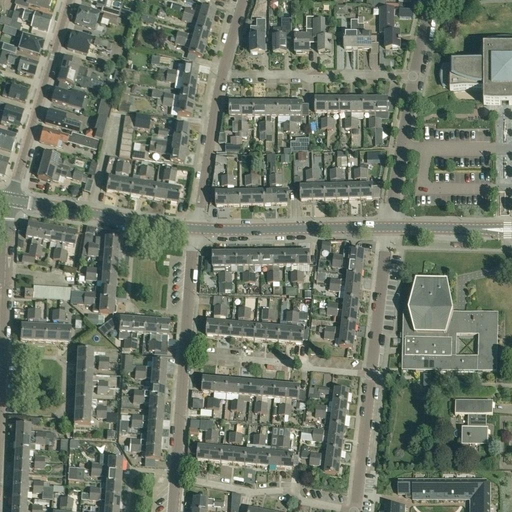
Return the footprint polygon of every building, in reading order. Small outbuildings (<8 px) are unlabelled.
[(50,0),(16,0),(15,5),(27,9),(28,5),(47,11),(50,0)] [(117,18),(118,18),(121,11),(110,7),(112,3),(107,1),(107,0),(84,0),(97,4),(96,6),(102,8),(101,13),(104,14),(117,18)] [(172,4),(170,10),(179,12),(181,6),(172,4)] [(94,30),(99,13),(80,7),(75,24),(94,30)] [(212,23),(216,12),(202,8),(199,19),(212,23)] [(160,9),(157,17),(164,19),(166,11),(160,9)] [(183,15),(193,18),(195,12),(185,9),(183,15)] [(400,34),(393,34),(393,10),(380,10),(380,34),(385,34),(385,50),(400,50),(400,34)] [(47,33),(51,19),(25,11),(22,20),(33,23),(31,28),(47,33)] [(399,11),(398,18),(412,20),(413,12),(399,11)] [(17,24),(19,14),(14,12),(9,28),(20,31),(21,25),(17,24)] [(104,14),(102,20),(103,20),(102,24),(108,25),(108,24),(115,26),(117,18),(104,14)] [(191,23),(193,18),(183,15),(182,21),(191,23)] [(195,31),(209,35),(212,23),(199,19),(195,31)] [(265,38),(266,38),(266,20),(256,21),(256,28),(250,28),(250,37),(250,38),(250,54),(265,54),(265,38)] [(281,30),(273,30),(273,54),(287,54),(287,40),(291,40),(291,21),(281,21),(281,30)] [(318,54),(332,54),(332,39),(324,39),(324,21),(314,21),(313,31),(313,39),(318,39),(318,54)] [(351,25),(351,35),(344,35),(344,49),(357,49),(357,25),(351,25)] [(371,35),(364,35),(364,25),(357,25),(357,49),(371,49),(371,35)] [(192,43),(205,47),(209,35),(195,31),(193,37),(178,32),(176,38),(186,41),(191,43),(192,43)] [(86,55),(91,38),(72,32),(67,50),(86,55)] [(42,44),(42,43),(23,37),(19,50),(38,56),(40,51),(41,52),(44,44),(42,44)] [(295,54),(309,54),(309,37),(295,37),(295,54)] [(202,58),(205,47),(192,43),(191,43),(186,41),(176,38),(175,44),(190,48),(188,54),(202,58)] [(95,39),(93,46),(101,48),(101,47),(106,48),(106,50),(109,51),(111,44),(95,39)] [(483,64),(455,64),(450,64),(450,67),(443,67),(442,70),(441,77),(441,79),(442,85),(443,88),(450,88),(450,92),(484,92),(483,106),(501,106),(501,104),(509,104),(509,106),(511,105),(511,40),(505,40),(498,40),(492,41),(488,42),(488,50),(483,50),(483,64)] [(15,55),(17,48),(4,44),(2,51),(15,55)] [(34,77),(38,64),(10,56),(10,54),(2,52),(0,60),(0,65),(6,68),(8,64),(19,67),(18,72),(34,77)] [(64,59),(61,71),(89,80),(91,74),(87,73),(88,70),(79,67),(80,64),(64,59)] [(176,78),(182,79),(196,81),(198,69),(178,66),(177,73),(159,70),(159,75),(167,76),(176,78)] [(89,85),(88,85),(89,80),(61,71),(58,82),(73,87),(74,83),(78,85),(80,89),(85,90),(88,89),(89,85)] [(176,78),(167,76),(166,83),(175,84),(176,78)] [(182,79),(180,91),(195,93),(196,81),(182,79)] [(24,103),(28,91),(6,84),(2,96),(24,103)] [(115,95),(117,89),(111,87),(109,94),(115,95)] [(71,91),(70,95),(55,90),(52,102),(68,107),(68,105),(81,109),(85,95),(71,91)] [(180,91),(179,97),(174,96),(164,94),(163,100),(193,105),(195,93),(180,91)] [(327,114),(327,99),(315,100),(315,114),(327,114)] [(327,99),(327,114),(339,114),(339,99),(327,99)] [(351,120),(351,114),(351,99),(339,99),(339,114),(345,114),(345,120),(345,130),(351,130),(351,120)] [(363,114),(363,99),(351,99),(351,114),(363,114)] [(375,114),(375,99),(363,99),(363,114),(375,114)] [(381,114),(387,114),(387,99),(375,99),(375,114),(375,120),(375,130),(382,130),(382,120),(381,120),(381,114)] [(177,115),(191,117),(193,105),(163,100),(162,107),(172,108),(178,109),(177,115)] [(233,124),(234,134),(242,134),(242,124),(242,117),(242,103),(237,103),(237,100),(230,100),(230,103),(229,119),(233,119),(235,121),(235,124),(233,124)] [(106,102),(103,111),(111,114),(114,104),(106,102)] [(242,117),(254,117),(254,103),(242,103),(242,117)] [(266,117),(266,103),(254,103),(254,117),(266,117)] [(278,103),(266,103),(266,117),(266,123),(266,133),(272,133),(272,123),(271,123),(271,117),(278,117),(278,103)] [(290,103),(278,103),(278,117),(290,118),(290,103)] [(302,103),(290,103),(290,118),(290,124),(290,134),(296,134),(296,124),(301,124),(301,118),(302,118),(302,103)] [(19,127),(24,111),(6,106),(1,125),(9,127),(10,125),(19,127)] [(76,132),(78,124),(64,120),(65,115),(49,110),(45,123),(76,132)] [(93,130),(95,131),(93,138),(103,141),(109,120),(97,116),(93,130)] [(150,118),(136,116),(134,129),(148,131),(150,118)] [(158,136),(173,138),(187,141),(189,128),(175,125),(174,132),(159,130),(158,136)] [(71,137),(69,136),(44,129),(40,143),(56,147),(58,140),(96,151),(98,141),(71,134),(71,137)] [(0,149),(11,152),(16,135),(0,130),(0,149)] [(173,138),(172,150),(186,152),(187,141),(173,138)] [(290,154),(302,153),(303,146),(296,146),(296,143),(290,143),(290,154)] [(241,154),(241,145),(226,145),(226,154),(241,154)] [(156,148),(150,147),(149,153),(155,154),(164,156),(165,155),(171,156),(170,162),(184,164),(186,152),(172,150),(165,149),(156,148)] [(132,159),(144,161),(145,154),(133,152),(132,159)] [(64,159),(58,158),(44,154),(40,166),(67,173),(69,168),(62,166),(64,159)] [(338,168),(347,168),(346,154),(337,154),(338,168)] [(277,206),(276,192),(276,176),(275,156),(267,156),(267,164),(271,164),(271,177),(269,177),(269,188),(270,188),(270,192),(264,192),(264,206),(277,206)] [(0,174),(4,176),(9,160),(0,157),(0,174)] [(115,174),(115,179),(108,178),(105,192),(117,194),(120,180),(120,175),(122,165),(116,164),(115,174)] [(129,166),(122,165),(120,175),(127,176),(129,166)] [(66,178),(67,173),(40,166),(37,178),(52,182),(58,184),(59,177),(66,178)] [(153,170),(146,169),(145,178),(151,180),(153,170)] [(73,175),(82,178),(83,172),(75,170),(73,175)] [(361,200),(373,200),(372,185),(366,186),(366,170),(360,170),(360,180),(360,186),(361,200)] [(330,181),(331,187),(324,187),(325,201),(337,201),(336,171),(330,171),(330,181)] [(348,186),(342,186),(342,180),(343,180),(342,171),(336,171),(337,201),(349,200),(348,186)] [(80,183),(82,178),(73,175),(72,181),(80,183)] [(451,175),(441,176),(442,185),(451,185),(451,175)] [(288,192),(282,192),(282,186),(282,176),(276,176),(276,192),(277,206),(289,206),(288,192)] [(264,192),(258,192),(258,187),(258,177),(252,177),(252,187),(252,192),(252,206),(264,206),(264,192)] [(84,192),(89,193),(93,182),(87,180),(86,185),(84,192)] [(132,182),(120,180),(117,194),(129,196),(132,182)] [(129,196),(141,198),(144,184),(132,182),(129,196)] [(153,200),(156,186),(144,184),(141,198),(153,200)] [(153,200),(165,202),(167,188),(156,186),(153,200)] [(361,200),(360,186),(348,186),(349,200),(361,200)] [(313,201),(312,187),(300,187),(301,201),(313,201)] [(325,201),(324,187),(312,187),(313,201),(325,201)] [(178,204),(180,190),(167,188),(165,202),(178,204)] [(252,206),(252,192),(240,193),(240,207),(252,206)] [(228,207),(228,193),(216,193),(216,207),(228,207)] [(240,207),(240,193),(228,193),(228,207),(240,207)] [(25,239),(32,240),(31,246),(30,246),(29,255),(23,254),(22,262),(34,264),(35,256),(40,227),(28,225),(25,239)] [(43,242),(49,243),(52,229),(40,227),(35,256),(41,257),(43,248),(42,248),(43,242)] [(49,243),(56,244),(55,251),(54,250),(53,260),(59,261),(62,245),(64,231),(52,229),(49,243)] [(66,246),(74,247),(77,233),(64,231),(62,245),(59,261),(66,262),(67,253),(65,252),(66,246)] [(104,252),(117,253),(118,240),(105,239),(105,240),(95,239),(95,245),(92,245),(93,236),(85,234),(82,250),(86,251),(87,251),(98,252),(104,252)] [(333,256),(333,262),(350,264),(363,265),(364,253),(350,251),(350,252),(343,251),(343,257),(333,256)] [(103,264),(117,265),(117,253),(104,252),(103,264)] [(285,253),(285,267),(298,267),(297,252),(285,253)] [(297,252),(298,267),(310,267),(309,252),(297,252)] [(232,274),(231,274),(231,268),(237,268),(237,253),(225,254),(225,284),(232,284),(232,274)] [(237,253),(237,268),(243,268),(243,274),(243,284),(250,284),(249,253),(237,253)] [(256,274),(255,274),(255,268),(261,268),(261,253),(249,253),(250,284),(256,284),(256,274)] [(261,268),(267,268),(267,274),(267,284),(274,283),(273,253),(261,253),(261,268)] [(279,273),(279,267),(285,267),(285,253),(273,253),(274,283),(280,283),(280,273),(279,273)] [(213,268),(219,268),(219,274),(219,284),(225,284),(225,254),(213,254),(213,268)] [(347,276),(361,277),(363,265),(350,264),(333,262),(332,268),(348,270),(347,276)] [(103,264),(102,276),(116,277),(117,265),(103,264)] [(101,282),(101,288),(115,289),(116,277),(102,276),(96,276),(86,275),(86,281),(101,282)] [(360,289),(361,277),(347,276),(346,288),(360,289)] [(454,313),(448,281),(416,280),(408,312),(403,312),(402,371),(497,373),(498,314),(454,313)] [(100,300),(114,302),(115,289),(101,288),(95,288),(94,294),(84,293),(84,299),(94,300),(100,300)] [(344,300),(358,301),(360,289),(346,288),(344,300)] [(24,298),(32,298),(33,290),(25,289),(24,298)] [(84,299),(70,298),(70,300),(70,304),(93,306),(92,312),(99,313),(113,314),(114,314),(116,313),(116,308),(115,307),(114,306),(114,302),(100,300),(94,300),(84,299)] [(357,313),(358,301),(344,300),(343,312),(357,313)] [(215,307),(213,323),(207,322),(206,336),(218,338),(219,323),(220,323),(221,308),(215,307)] [(225,324),(226,318),(227,308),(221,308),(220,323),(219,323),(218,338),(230,339),(231,324),(225,324)] [(242,340),(245,310),(239,309),(238,319),(239,319),(238,325),(231,324),(230,339),(242,340)] [(255,327),(250,326),(250,320),(251,310),(245,310),(242,340),(254,341),(255,327)] [(33,326),(32,342),(45,343),(46,327),(38,326),(38,321),(40,321),(41,311),(34,311),(34,321),(33,326)] [(262,327),(255,327),(254,341),(266,342),(267,328),(268,322),(269,312),(263,311),(262,321),(262,327)] [(342,324),(356,325),(357,313),(343,312),(342,324)] [(286,323),(286,329),(279,329),(278,343),(290,344),(293,314),(287,313),(286,323)] [(303,333),(303,331),(297,330),(297,324),(298,324),(299,315),(298,314),(293,314),(290,344),(302,345),(303,342),(303,333)] [(129,354),(129,350),(132,320),(119,319),(118,339),(124,340),(124,349),(122,349),(121,353),(129,354)] [(135,350),(137,334),(143,335),(144,321),(132,320),(129,350),(135,350)] [(154,352),(155,336),(157,322),(144,321),(143,335),(150,335),(150,342),(149,342),(148,352),(154,352)] [(58,322),(58,328),(57,344),(69,344),(70,328),(64,328),(64,322),(58,322)] [(161,343),(161,336),(168,337),(169,323),(157,322),(155,336),(154,352),(154,356),(166,357),(167,343),(161,343)] [(342,324),(341,329),(335,328),(335,329),(326,328),(325,334),(334,335),(340,336),(354,337),(356,325),(342,324)] [(20,342),(32,342),(33,326),(21,325),(20,342)] [(58,328),(46,327),(45,343),(57,344),(58,328)] [(278,343),(279,329),(267,328),(266,342),(278,343)] [(340,336),(339,341),(339,348),(353,350),(354,337),(340,336)] [(77,350),(76,363),(92,363),(93,351),(77,350)] [(151,375),(151,374),(165,375),(166,363),(152,362),(151,369),(123,367),(122,373),(123,373),(135,374),(145,374),(151,375)] [(92,376),(92,363),(76,363),(76,375),(92,376)] [(145,380),(150,380),(150,386),(164,387),(165,375),(151,374),(151,375),(145,374),(135,374),(135,380),(145,380)] [(97,383),(91,383),(92,376),(76,375),(75,387),(91,388),(97,388),(107,389),(107,383),(97,383)] [(202,393),(214,394),(215,380),(203,379),(202,393)] [(227,381),(215,380),(214,394),(226,395),(227,381)] [(239,382),(227,381),(226,395),(238,396),(239,382)] [(252,383),(239,382),(238,396),(250,397),(252,383)] [(262,398),(264,384),(252,383),(250,397),(262,398)] [(110,384),(110,400),(120,401),(121,389),(117,389),(117,384),(110,384)] [(276,385),(264,384),(262,398),(274,399),(276,385)] [(274,399),(286,400),(288,386),(276,385),(274,399)] [(150,386),(149,393),(143,393),(144,392),(134,392),(133,397),(143,398),(149,398),(164,400),(164,387),(150,386)] [(300,387),(288,386),(286,400),(299,401),(300,387)] [(90,400),(91,388),(75,387),(75,399),(90,400)] [(349,392),(335,390),(333,402),(347,404),(349,392)] [(163,412),(164,400),(149,398),(148,411),(163,412)] [(96,408),(90,408),(90,400),(75,399),(74,412),(90,413),(96,413),(106,413),(106,407),(97,407),(96,408)] [(395,400),(394,415),(400,416),(400,428),(416,429),(417,416),(418,416),(418,401),(395,400)] [(346,416),(347,404),(333,402),(332,414),(346,416)] [(462,428),(462,436),(461,444),(487,444),(488,429),(484,429),(484,416),(492,416),(492,403),(455,402),(455,416),(468,416),(468,428),(462,428)] [(148,411),(147,418),(142,417),(132,416),(132,422),(147,423),(162,424),(163,412),(148,411)] [(89,425),(90,413),(74,412),(73,424),(89,425)] [(346,416),(332,414),(330,426),(344,428),(346,416)] [(131,429),(147,430),(146,435),(161,436),(162,424),(147,423),(132,422),(131,429)] [(206,432),(212,432),(213,423),(201,422),(200,431),(206,432)] [(36,434),(29,433),(30,426),(16,425),(15,438),(29,439),(45,440),(46,434),(36,433),(36,434)] [(343,440),(344,428),(330,426),(328,438),(343,440)] [(300,444),(302,432),(296,431),(294,443),(300,444)] [(221,463),(222,449),(218,449),(218,443),(219,433),(212,432),(211,442),(210,448),(209,462),(221,463)] [(161,436),(146,435),(146,442),(140,442),(140,441),(130,440),(130,446),(145,448),(160,449),(161,436)] [(323,437),(313,436),(312,443),(322,444),(323,437)] [(270,454),(264,453),(265,448),(266,438),(260,437),(259,447),(258,453),(257,467),(269,468),(270,454)] [(29,439),(15,438),(14,450),(29,451),(35,451),(35,446),(45,446),(45,440),(29,439)] [(283,439),(277,438),(276,449),(271,448),(270,454),(269,468),(281,469),(282,449),(283,439)] [(343,440),(328,438),(327,450),(341,451),(343,440)] [(289,440),(283,439),(282,449),(281,469),(292,470),(294,456),(288,456),(289,440)] [(139,454),(145,454),(144,460),(159,461),(160,449),(145,448),(130,446),(129,453),(139,454)] [(209,462),(210,448),(192,446),(191,454),(197,455),(197,461),(209,462)] [(233,465),(234,451),(222,449),(221,463),(233,465)] [(35,458),(28,458),(29,451),(14,450),(14,463),(28,463),(34,464),(44,464),(44,458),(35,458)] [(340,463),(341,451),(327,450),(325,462),(340,463)] [(233,465),(245,466),(246,452),(234,451),(233,465)] [(245,466),(257,467),(258,453),(246,452),(245,466)] [(101,465),(91,464),(91,470),(107,472),(121,473),(122,460),(108,459),(107,466),(101,466),(101,465)] [(340,463),(325,462),(324,474),(338,475),(340,463)] [(14,463),(13,475),(27,476),(28,463),(14,463)] [(120,485),(121,473),(107,472),(91,470),(90,477),(100,478),(100,477),(106,478),(106,484),(120,485)] [(76,472),(68,472),(67,481),(75,481),(76,472)] [(13,475),(12,487),(27,488),(29,488),(29,484),(27,484),(27,476),(13,475)] [(398,481),(398,496),(406,496),(406,499),(413,499),(413,501),(413,482),(398,481)] [(456,482),(456,501),(470,501),(471,501),(471,489),(486,489),(486,486),(486,482),(475,482),(471,481),(456,482)] [(413,482),(413,501),(428,501),(428,482),(413,482)] [(428,482),(428,501),(442,501),(442,482),(428,482)] [(442,482),(442,501),(456,501),(456,482),(442,482)] [(105,496),(119,497),(120,485),(106,484),(106,491),(90,489),(89,495),(105,496)] [(470,501),(470,504),(490,504),(490,486),(486,486),(486,489),(471,489),(471,501),(470,501)] [(12,487),(12,499),(26,500),(27,488),(12,487)] [(105,502),(104,508),(119,509),(119,497),(105,496),(89,495),(89,502),(99,502),(105,502)] [(240,506),(241,497),(233,495),(232,505),(240,506)] [(12,499),(11,511),(22,511),(25,511),(26,500),(12,499)] [(214,508),(214,507),(224,508),(224,502),(209,501),(209,500),(194,499),(193,511),(201,511),(207,511),(208,507),(214,508)]
